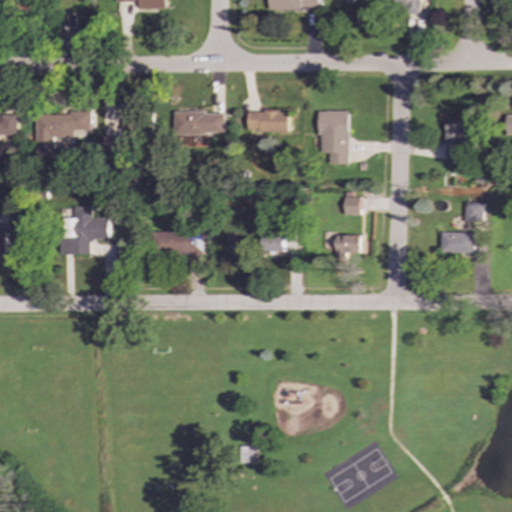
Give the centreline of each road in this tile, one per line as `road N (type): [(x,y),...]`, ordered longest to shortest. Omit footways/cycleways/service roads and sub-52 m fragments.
road 1 (residential): [(511,65),(0,69)]
road 2 (residential): [(511,302),(0,304)]
road 3 (residential): [(401,67),(394,303)]
